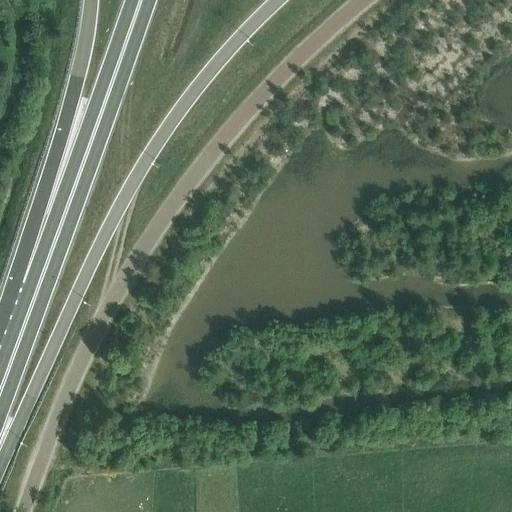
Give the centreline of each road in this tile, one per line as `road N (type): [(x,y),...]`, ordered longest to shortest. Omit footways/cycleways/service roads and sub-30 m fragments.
road 1 (unclassified): [(24,511),(67,396),(138,256),(264,92),(365,0)]
road 2 (trunk): [(0,450),(156,143),(209,71),(277,0)]
road 3 (trunk): [(37,287),(140,0)]
road 4 (trunk): [(90,0),(37,287)]
